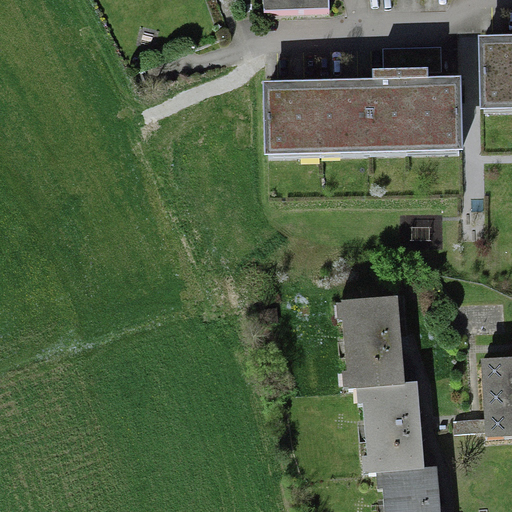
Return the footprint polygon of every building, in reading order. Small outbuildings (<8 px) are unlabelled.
[(331,0),(264,0),(265,20),(332,19),(331,0)] [(511,105),(511,48),(481,50),(483,106),(511,105)] [(441,74),(441,49),(395,50),(396,75),(441,74)] [(383,75),(372,76),(372,86),(383,85),(383,75)] [(458,89),(267,93),(268,151),(460,147),(458,89)] [(396,303),(338,307),(345,393),(355,392),(403,389),(396,303)] [(485,436),(511,435),(511,361),(484,362),(485,436)] [(375,478),(424,475),(417,388),(403,389),(355,392),(357,411),(362,411),(366,463),(358,464),(359,479),(375,478)] [(439,511),(437,474),(424,475),(375,478),(376,494),(384,493),(385,511),(439,511)]
